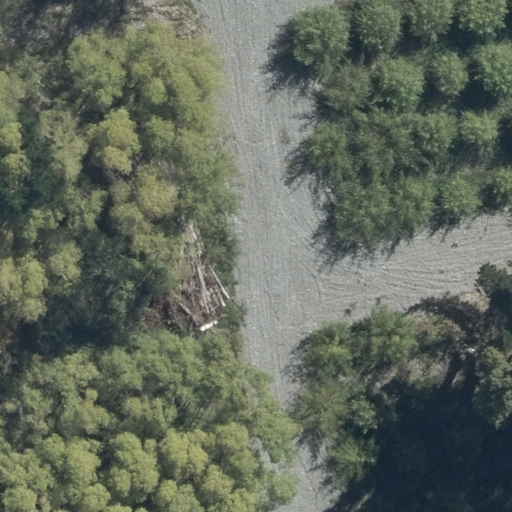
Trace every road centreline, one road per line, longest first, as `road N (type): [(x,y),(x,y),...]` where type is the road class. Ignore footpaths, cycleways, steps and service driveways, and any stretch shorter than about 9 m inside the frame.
road 1 (track): [(239,0),(278,511)]
road 2 (track): [(263,272),(511,227)]
